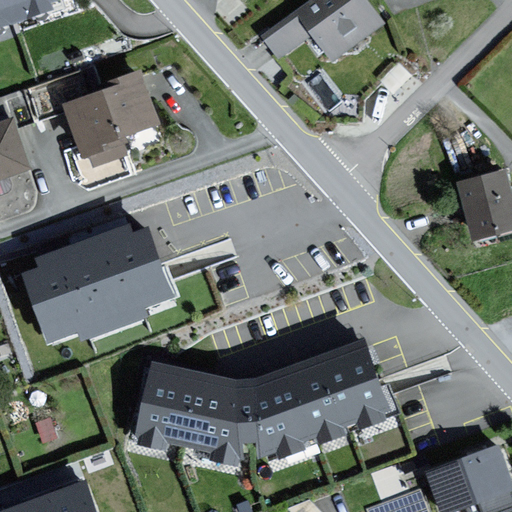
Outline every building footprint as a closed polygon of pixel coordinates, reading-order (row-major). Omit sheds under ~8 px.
[(0,0),(0,25),(68,4),(67,0),(0,0)] [(359,0),(314,0),(265,37),(278,54),(308,32),(329,59),(377,24),(359,0)] [(154,93),(145,69),(113,81),(115,87),(73,102),(84,131),(92,153),(95,152),(99,163),(129,151),(125,141),(133,139),(130,132),(164,120),(154,93)] [(25,140),(17,118),(0,123),(0,175),(33,163),(25,140)] [(511,227),(499,175),(459,185),(472,237),(511,227)] [(56,264),(37,272),(60,335),(90,323),(94,333),(154,311),(150,301),(180,290),(157,227),(141,233),(137,223),(53,255),(56,264)] [(267,378),(247,378),(163,361),(150,431),(245,451),(249,433),(266,437),(269,438),(272,448),(398,406),(375,342),(267,378)] [(511,486),(511,483),(500,450),(438,472),(451,508),(511,486)] [(103,511),(93,481),(5,511),(103,511)] [(421,483),(367,501),(370,511),(425,511),(430,510),(421,483)]
